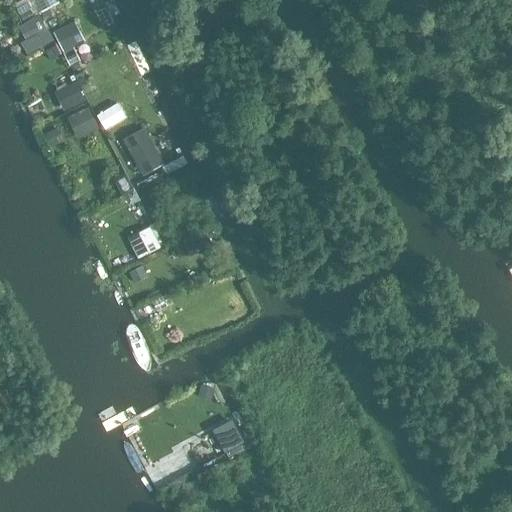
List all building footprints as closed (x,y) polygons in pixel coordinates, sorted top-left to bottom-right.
[(18,22),(31,49),(55,38),(42,11),(18,22)] [(75,22),(54,32),(63,53),(73,47),(84,41),(75,22)] [(118,79),(90,90),(83,72),(77,74),(89,103),(49,119),(59,142),(125,115),(118,98),(125,95),(118,79)] [(64,108),(85,98),(76,77),(54,87),(64,108)] [(124,135),(138,166),(162,155),(147,124),(124,135)] [(141,255),(162,243),(149,222),(128,234),(141,255)]
